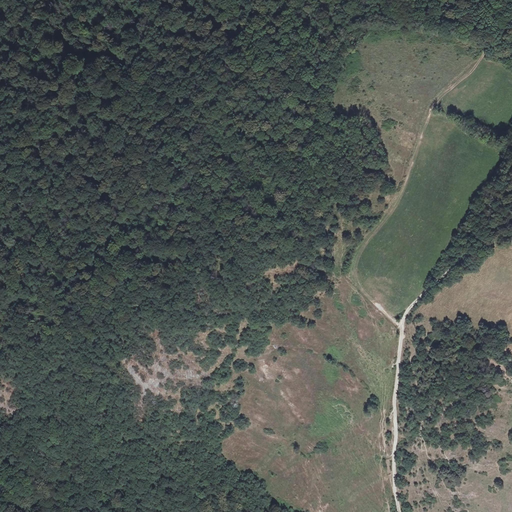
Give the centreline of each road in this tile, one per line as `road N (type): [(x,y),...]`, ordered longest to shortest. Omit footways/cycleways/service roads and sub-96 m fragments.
road 1 (track): [(401,326),(356,284),(354,256),(399,197),(432,105),(485,49)]
road 2 (track): [(399,511),(392,468),(401,326)]
road 3 (track): [(401,326),(448,271),(511,232)]
